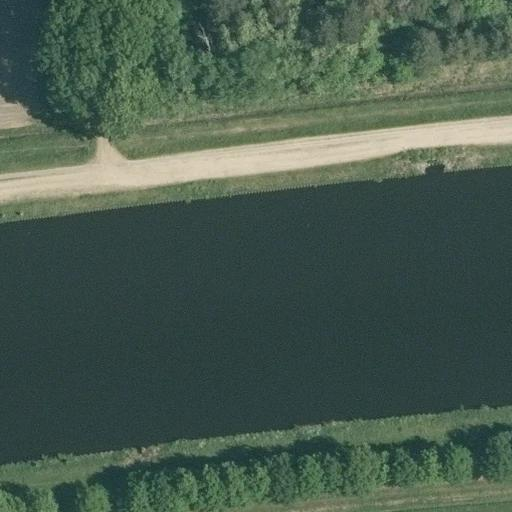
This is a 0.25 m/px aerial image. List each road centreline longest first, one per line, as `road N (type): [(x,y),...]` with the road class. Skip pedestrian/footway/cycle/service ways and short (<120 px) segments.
road 1 (track): [(0,193),(511,134)]
road 2 (track): [(123,0),(104,144)]
